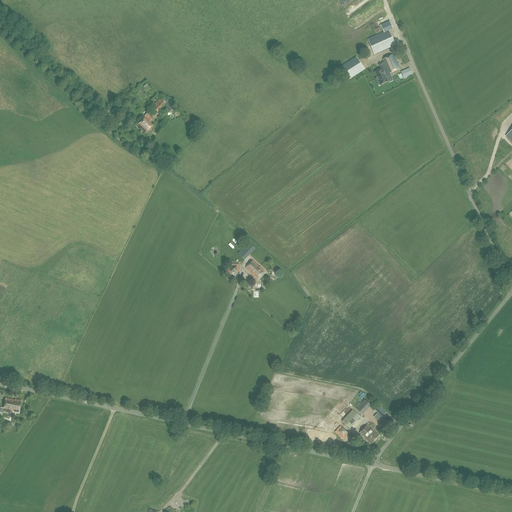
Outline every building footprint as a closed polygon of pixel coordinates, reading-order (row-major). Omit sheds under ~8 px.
[(357,25),(367,17),(363,11),(352,19),(357,25)] [(395,45),(389,31),(393,29),(390,21),(381,25),(384,32),(368,39),(375,54),(395,45)] [(375,72),(377,78),(375,79),(378,85),(380,84),(381,85),(388,81),(386,75),(389,74),(400,69),(394,55),(383,59),(387,68),(383,70),(383,69),(375,72)] [(349,79),(365,69),(356,57),(341,67),(349,79)] [(334,80),(337,85),(344,80),(343,79),(341,76),(334,80)] [(160,98),(152,106),(158,112),(164,106),(169,112),(175,106),(166,97),(163,100),(160,98)] [(145,133),(153,125),(150,121),(153,118),(148,113),(144,116),(145,117),(137,125),(145,133)] [(241,252),(247,257),(251,253),(244,246),(240,251),(241,252)] [(257,279),(265,271),(260,266),(260,267),(253,260),(246,267),(257,279)] [(7,413),(10,413),(11,411),(19,412),(21,401),(15,399),(15,400),(5,398),(3,409),(4,409),(3,411),(7,412),(7,413)] [(363,414),(371,405),(365,400),(357,408),(363,414)] [(350,428),(360,417),(353,410),(342,421),(350,428)] [(371,444),(379,435),(373,430),(367,425),(360,433),(367,439),(366,440),(371,444)] [(340,426),(335,432),(343,440),(349,434),(340,426)]
